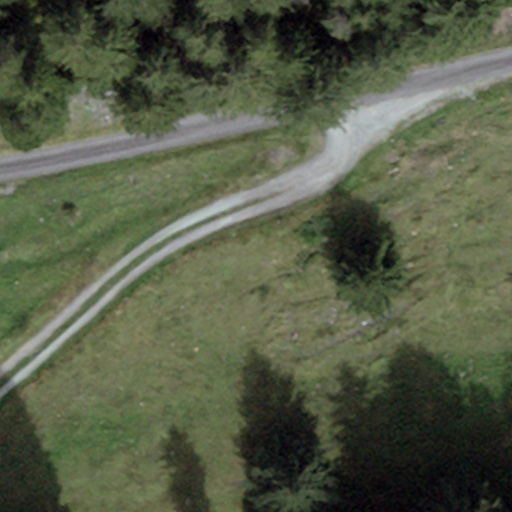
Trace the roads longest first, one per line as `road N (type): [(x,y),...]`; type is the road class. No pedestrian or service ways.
road 1 (track): [(511,34),(381,91),(0,164)]
road 2 (track): [(0,384),(162,241),(369,140),(385,116),(381,91)]
